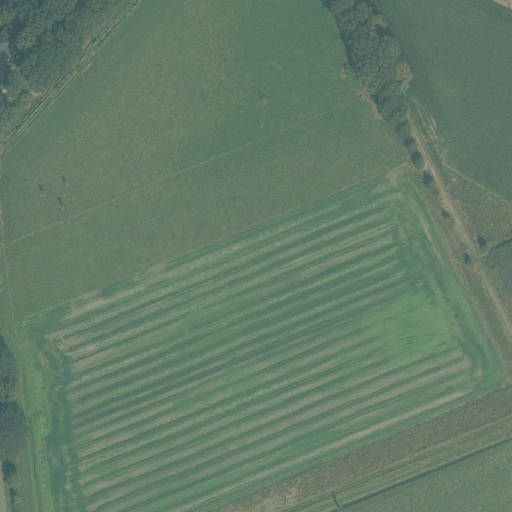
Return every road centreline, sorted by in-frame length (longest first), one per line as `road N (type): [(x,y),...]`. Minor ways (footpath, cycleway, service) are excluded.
road 1 (track): [(511,338),(349,0)]
road 2 (track): [(77,0),(0,97)]
